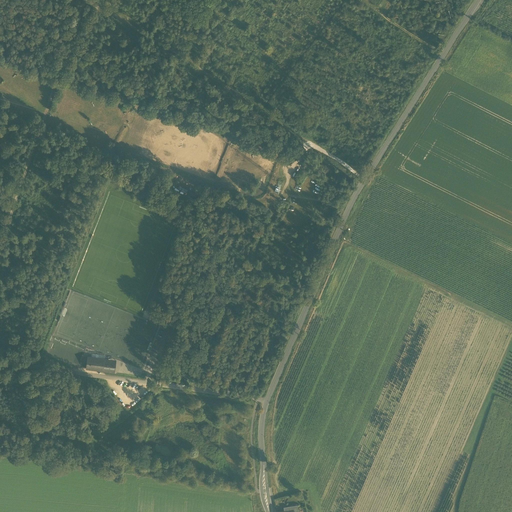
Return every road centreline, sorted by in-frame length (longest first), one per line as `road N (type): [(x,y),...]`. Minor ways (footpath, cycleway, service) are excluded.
road 1 (secondary): [(266,400),(365,178),(478,0)]
road 2 (track): [(365,178),(90,0)]
road 3 (track): [(41,125),(309,301)]
road 4 (track): [(0,245),(84,0)]
road 5 (unclassified): [(266,400),(80,373)]
road 6 (track): [(260,110),(345,0)]
road 7 (track): [(246,259),(311,143)]
